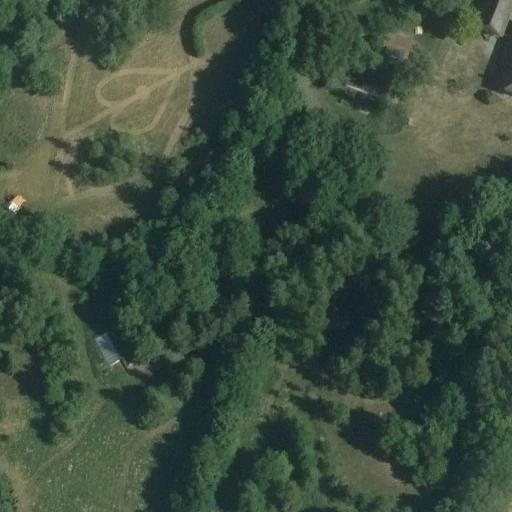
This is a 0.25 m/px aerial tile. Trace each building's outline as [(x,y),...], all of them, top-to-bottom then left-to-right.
[(511,0),(488,0),(485,8),(477,5),(469,25),(500,37),(511,5),(511,0)] [(499,98),(511,102),(511,35),(499,71),(503,74),(499,85),(502,88),(499,98)] [(389,39),(381,64),(405,71),(413,46),(389,39)] [(144,334),(147,346),(162,343),(159,330),(144,334)] [(109,383),(126,373),(106,340),(89,350),(109,383)]
